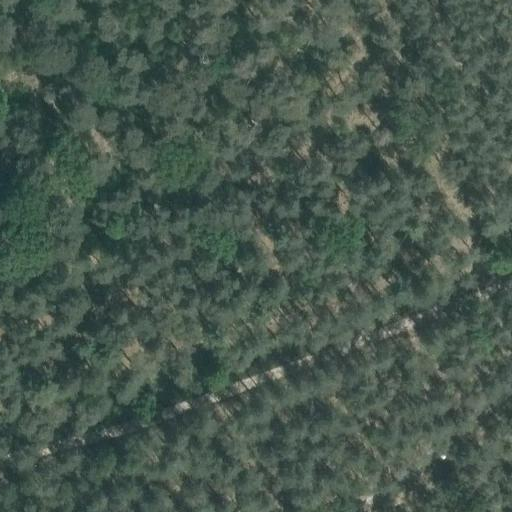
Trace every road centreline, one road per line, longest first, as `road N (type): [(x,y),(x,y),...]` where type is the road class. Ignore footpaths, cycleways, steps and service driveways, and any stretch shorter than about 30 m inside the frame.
road 1 (track): [(0,461),(511,287)]
road 2 (track): [(511,359),(329,511)]
